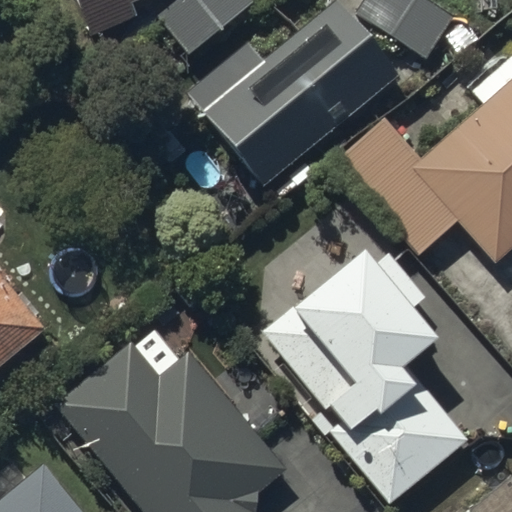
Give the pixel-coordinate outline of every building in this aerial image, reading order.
[(73,0),(88,32),(133,12),(127,0),(73,0)] [(252,1),(250,0),(174,0),(154,16),(185,54),(252,1)] [(246,41),(184,89),(259,186),(397,79),(334,0),(259,58),(246,41)] [(424,0),(355,0),(349,9),(423,57),(449,16),(424,0)] [(511,243),(511,57),(509,54),(468,90),(479,102),(417,158),(380,117),(329,163),(413,257),(453,220),(491,262),(511,243)] [(362,250),(259,333),(320,407),(305,419),(321,439),(327,434),(386,506),(466,441),(401,361),(432,337),(408,308),(422,298),(385,253),(373,263),(362,250)] [(0,360),(38,330),(0,283),(0,360)] [(128,342),(51,405),(138,511),(253,511),(252,510),(257,488),(281,469),(185,352),(156,375),(128,342)] [(80,511),(40,463),(0,496),(0,511),(80,511)] [(466,511),(511,511),(511,480),(508,476),(465,510),(466,511)]
